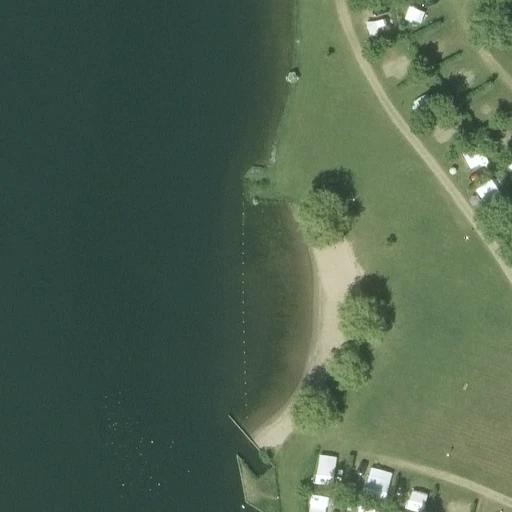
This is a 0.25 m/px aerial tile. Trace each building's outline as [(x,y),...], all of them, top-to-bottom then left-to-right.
[(366,6),(368,31),(387,29),(385,16),(390,15),(388,3),(366,6)] [(436,32),(423,39),(431,53),(444,46),(436,32)] [(389,59),(397,82),(415,75),(408,53),(389,59)] [(461,78),(467,90),(485,81),(479,69),(461,78)] [(495,96),(477,107),(486,120),(503,109),(495,96)] [(506,147),(511,142),(511,124),(509,120),(494,131),(506,147)] [(479,142),(465,151),(475,169),(489,160),(479,142)] [(322,453),(318,481),(334,484),(339,456),(322,453)] [(410,479),(406,503),(429,506),(433,482),(410,479)] [(321,511),(341,511),(344,503),(326,498),(321,511)] [(450,511),(468,511),(471,504),(454,499),(450,511)]
